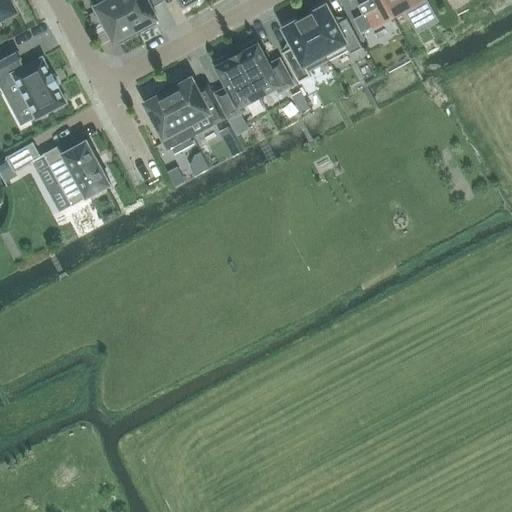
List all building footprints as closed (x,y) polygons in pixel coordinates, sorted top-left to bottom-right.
[(0,0),(0,19),(18,10),(12,0),(0,0)] [(139,34),(120,0),(108,0),(95,7),(114,42),(117,40),(119,44),(139,34)] [(120,0),(139,34),(156,24),(154,20),(158,18),(147,0),(120,0)] [(176,0),(182,10),(199,1),(198,0),(176,0)] [(361,34),(393,17),(383,0),(358,0),(360,2),(358,3),(364,14),(354,20),(361,34)] [(383,0),(393,17),(422,1),(421,0),(383,0)] [(305,17),(328,61),(348,50),(350,54),(362,48),(347,18),(336,24),(324,2),(309,10),(311,14),(305,17)] [(328,61),(305,17),(299,20),(297,16),(282,25),(294,47),(283,53),(298,82),(311,75),(308,71),(328,61)] [(237,54),(260,97),(276,88),(279,93),(295,85),(280,58),(270,64),(256,38),(240,47),(242,51),(237,54)] [(51,74),(43,57),(23,68),(18,59),(20,59),(12,43),(0,49),(0,82),(3,88),(16,81),(36,119),(67,103),(58,86),(59,86),(53,73),(51,74)] [(260,97),(237,54),(231,57),(229,53),(212,62),(226,87),(218,91),(232,118),(244,112),(242,106),(260,97)] [(166,87),(193,136),(227,118),(210,87),(200,93),(192,78),(188,80),(186,76),(166,87)] [(169,149),(193,136),(166,87),(146,98),(148,101),(145,103),(169,149)] [(59,145),(44,154),(72,205),(111,184),(87,140),(63,153),(59,145)] [(33,142),(6,156),(15,172),(41,157),(33,142)] [(178,167),(168,172),(176,187),(185,182),(178,167)]
